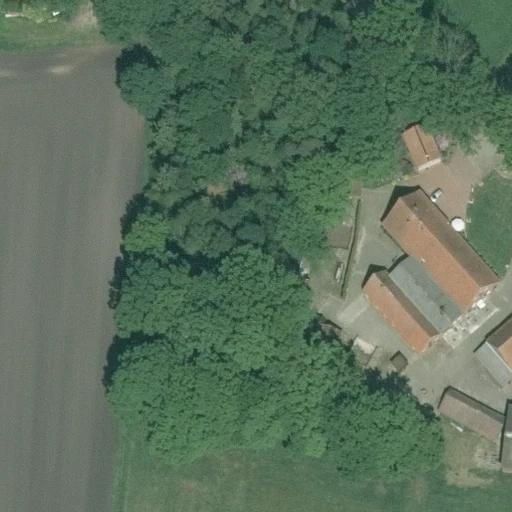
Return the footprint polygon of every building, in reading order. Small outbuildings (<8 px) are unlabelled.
[(427,127),(402,137),(415,172),(441,162),(427,127)] [(417,197),(380,229),(458,319),(496,286),(417,197)] [(380,274),(358,294),(415,356),(437,335),(380,274)] [(511,325),(486,349),(511,378),(511,325)] [(446,396),(436,413),(491,444),(501,427),(446,396)] [(511,412),(508,412),(500,477),(511,478),(511,412)]
